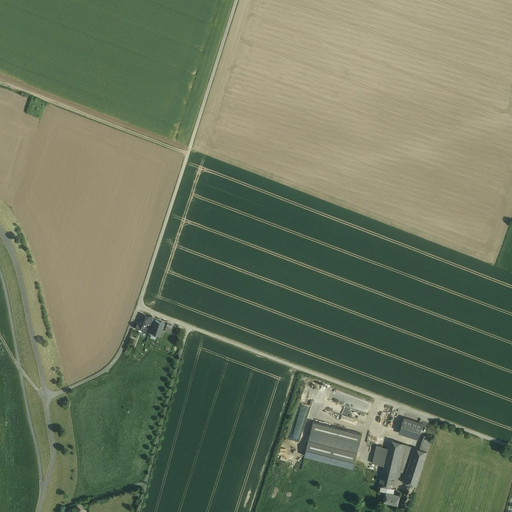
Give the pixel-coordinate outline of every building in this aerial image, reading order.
[(139,325),(145,327),(149,317),(143,314),(139,324),(139,325)] [(165,323),(155,320),(151,332),(160,335),(165,323)] [(145,327),(139,325),(139,324),(138,324),(136,328),(145,332),(147,328),(145,327)] [(328,401),(325,415),(355,423),(356,419),(364,421),(365,413),(362,412),(361,415),(354,413),(354,411),(351,410),(350,414),(343,412),(345,406),(328,401)] [(423,424),(405,417),(400,432),(418,439),(423,424)] [(294,418),(288,437),(299,441),(305,421),(294,418)] [(363,434),(314,421),(309,439),(359,452),(363,434)] [(373,443),(375,434),(369,432),(367,441),(373,443)] [(433,438),(424,435),(420,447),(429,450),(433,438)] [(359,452),(309,439),(305,456),(354,468),(359,452)] [(372,462),(384,465),(379,484),(393,487),(397,470),(405,472),(412,446),(403,444),(404,442),(390,439),(388,448),(377,445),(372,462)] [(415,446),(403,482),(417,486),(430,451),(415,446)] [(402,494),(387,491),(384,501),(400,504),(402,494)]
